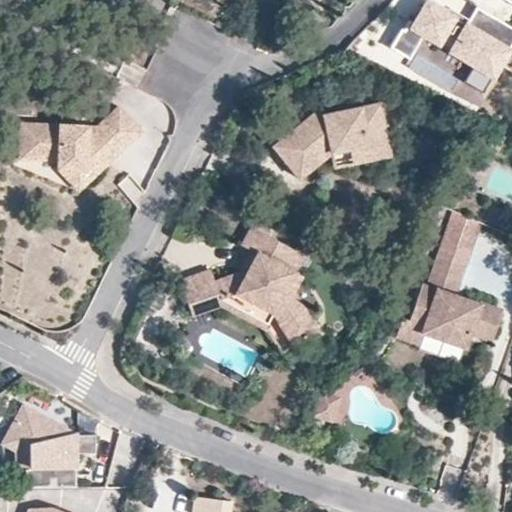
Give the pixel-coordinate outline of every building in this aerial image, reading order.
[(470,29),(432,9),(422,29),(408,22),(392,52),(417,65),(427,44),(478,71),(469,87),(485,95),(511,44),(511,33),(478,15),(470,29)] [(104,127),(28,123),(26,160),(65,162),(64,169),(87,171),(97,161),(117,162),(152,131),(129,105),(107,125),(104,127)] [(379,105),(323,116),(319,110),(273,148),(300,180),(331,154),(387,142),(379,105)] [(117,162),(97,161),(87,171),(64,169),(84,192),(88,189),(117,162)] [(194,219),(187,216),(183,225),(190,228),(194,219)] [(305,256),(251,227),(241,245),(252,251),(257,253),(245,275),(240,272),(214,281),(210,270),(179,280),(191,315),(220,306),(220,299),(236,294),(273,314),(293,346),(319,331),(295,292),(303,276),(296,272),(305,256)] [(470,249),(442,239),(437,254),(465,264),(470,249)] [(245,275),(257,253),(252,251),(240,272),(245,275)] [(447,292),(440,290),(444,278),(451,280),(459,283),(465,264),(437,254),(426,285),(421,283),(408,319),(423,324),(420,332),(464,347),(469,333),(491,341),(502,308),(479,301),(478,303),(447,292)] [(447,292),(451,280),(444,278),(440,290),(447,292)] [(423,324),(408,319),(401,317),(395,336),(416,344),(420,332),(423,324)] [(330,420),(338,397),(320,391),(312,413),(330,420)] [(94,454),(94,447),(56,425),(53,429),(48,429),(48,420),(22,405),(6,433),(28,445),(29,466),(24,466),(24,487),(75,487),(74,455),(94,454)] [(29,466),(28,445),(6,433),(1,442),(15,450),(15,466),(24,466),(29,466)] [(228,511),(230,503),(193,498),(191,511),(228,511)]
